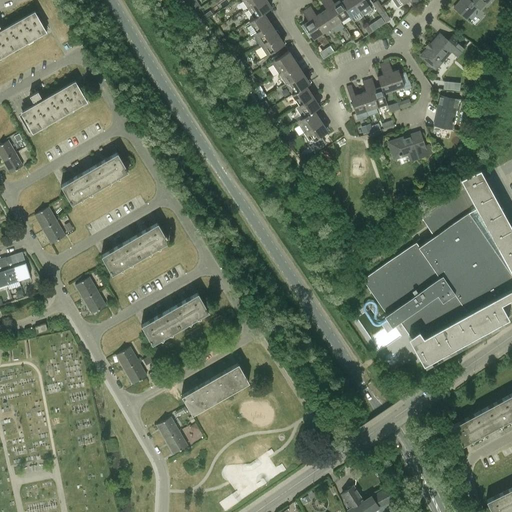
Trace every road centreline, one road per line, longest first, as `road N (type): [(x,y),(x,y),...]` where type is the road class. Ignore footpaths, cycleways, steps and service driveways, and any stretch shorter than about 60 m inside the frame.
road 1 (secondary): [(439,511),(110,0)]
road 2 (tertiary): [(256,511),(511,336)]
road 3 (residential): [(128,407),(247,332),(210,264)]
road 4 (residential): [(125,124),(80,58),(0,98)]
road 5 (residential): [(344,139),(393,125),(421,101),(400,43)]
road 6 (residential): [(87,336),(210,264)]
road 7 (residential): [(46,266),(169,196)]
road 8 (residential): [(5,194),(125,124)]
